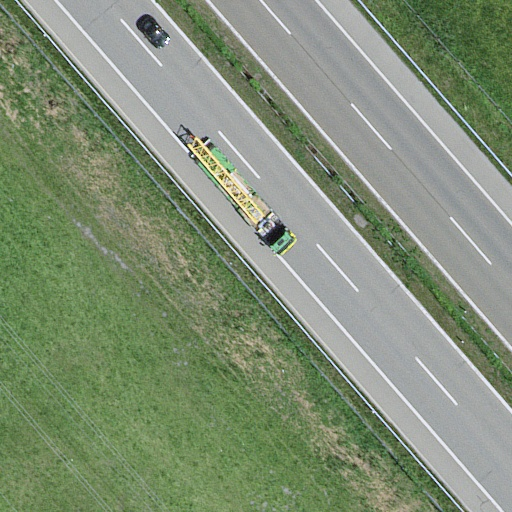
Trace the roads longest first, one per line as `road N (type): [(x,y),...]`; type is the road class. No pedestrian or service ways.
road 1 (motorway): [(113,0),(511,461)]
road 2 (motorway): [(511,285),(264,0)]
